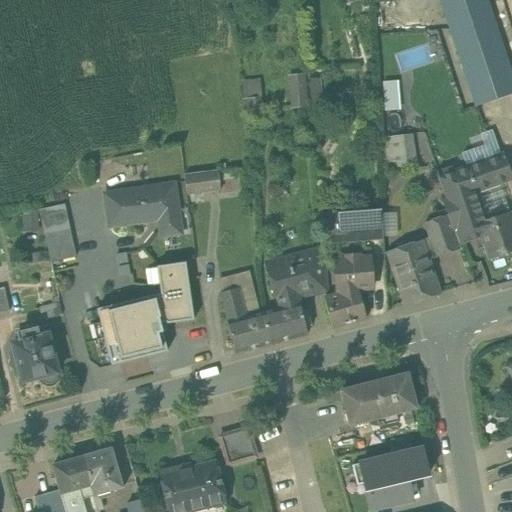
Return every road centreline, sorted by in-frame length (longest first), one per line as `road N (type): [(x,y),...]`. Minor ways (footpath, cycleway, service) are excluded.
road 1 (tertiary): [(0,436),(444,316)]
road 2 (residential): [(444,316),(476,511)]
